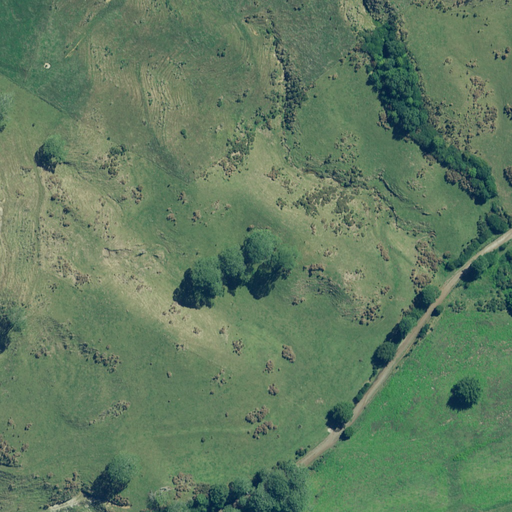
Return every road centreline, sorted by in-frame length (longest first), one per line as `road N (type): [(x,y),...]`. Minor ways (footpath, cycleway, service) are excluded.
road 1 (track): [(511,228),(485,242),(431,304),(325,443),(213,511)]
road 2 (track): [(0,323),(34,285),(43,186),(0,34)]
